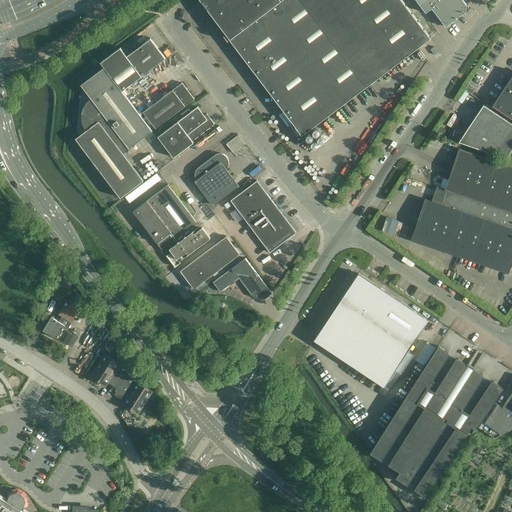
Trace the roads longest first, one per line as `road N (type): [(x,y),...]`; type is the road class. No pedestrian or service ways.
road 1 (secondary): [(216,431),(31,201),(0,142)]
road 2 (unclassified): [(344,230),(299,193),(162,16)]
road 3 (unclassified): [(344,230),(494,15)]
road 4 (unclassified): [(216,431),(344,230)]
road 5 (unclassified): [(165,500),(99,407),(0,341)]
road 6 (unclassified): [(344,230),(511,342)]
road 7 (secondary): [(315,511),(216,431)]
